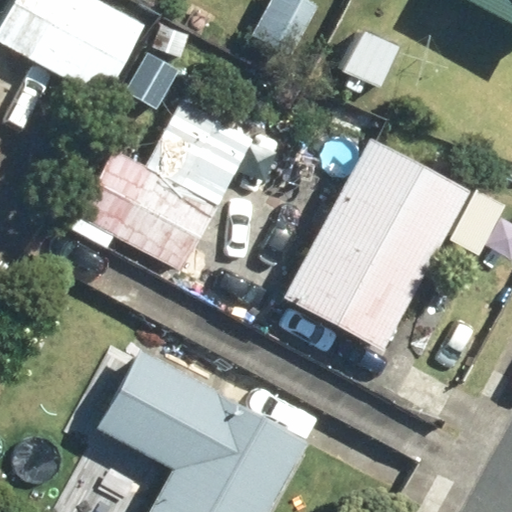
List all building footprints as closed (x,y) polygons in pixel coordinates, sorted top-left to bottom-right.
[(142,25),(96,0),(9,0),(0,17),(0,43),(101,98),(142,25)] [(315,3),(308,0),(270,0),(251,37),(287,56),(315,3)] [(511,0),(462,0),(511,26),(511,0)] [(398,48),(358,29),(339,68),(379,87),(398,48)] [(112,147),(75,215),(178,272),(251,139),(179,100),(144,164),(112,147)] [(466,190),(366,136),(279,297),(380,351),(466,190)] [(264,511),(304,439),(137,349),(94,427),(169,468),(145,511),(264,511)] [(6,388),(0,399),(0,499),(22,511),(47,511),(91,437),(6,388)]
